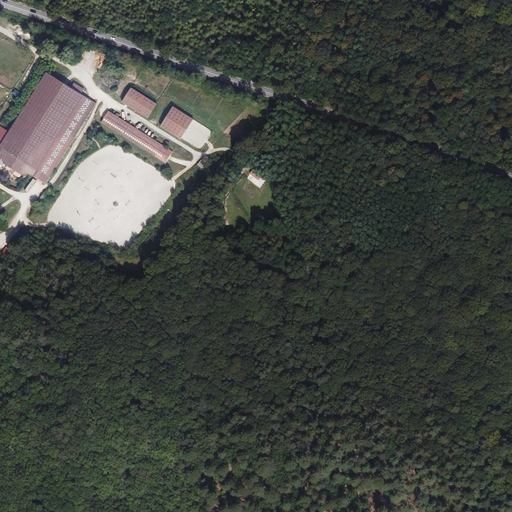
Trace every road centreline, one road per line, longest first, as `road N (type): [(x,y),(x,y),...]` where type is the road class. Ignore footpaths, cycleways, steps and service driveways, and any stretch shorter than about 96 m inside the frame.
road 1 (primary): [(511,175),(0,1)]
road 2 (track): [(199,155),(39,54)]
road 3 (track): [(20,215),(26,224),(118,241),(147,221)]
road 4 (track): [(103,98),(54,179),(21,199)]
road 5 (track): [(0,123),(39,54),(0,30)]
road 6 (track): [(152,203),(199,155),(230,151),(248,169)]
